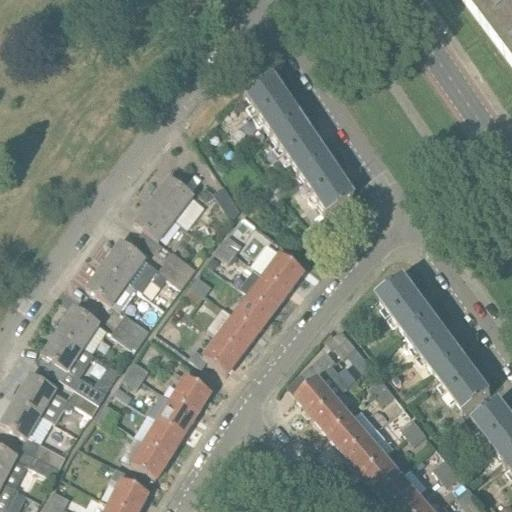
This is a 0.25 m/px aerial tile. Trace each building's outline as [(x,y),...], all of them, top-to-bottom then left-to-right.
[(511,0),(459,0),(465,7),(505,61),(511,70),(511,0)] [(297,122),(289,109),(270,81),(256,91),(242,100),(255,120),(269,141),(283,131),(297,122)] [(324,162),(315,148),(297,122),(283,131),(269,141),(283,161),(296,181),(310,171),(324,162)] [(324,162),(310,171),(296,181),(310,201),(324,221),(338,211),(352,202),(342,188),(324,162)] [(150,206),(175,225),(192,203),(167,183),(150,206)] [(211,198),(214,202),(230,227),(239,216),(222,191),(211,198)] [(205,208),(214,202),(211,198),(209,195),(198,202),(205,208)] [(133,228),(158,248),(175,225),(150,206),(133,228)] [(234,259),(241,250),(227,240),(220,249),(234,259)] [(180,295),(187,285),(163,267),(157,276),(118,248),(101,270),(136,296),(140,299),(151,284),(160,291),(165,284),(180,295)] [(227,269),(234,259),(220,249),(213,259),(227,269)] [(171,257),(163,267),(187,285),(195,274),(171,257)] [(261,280),(286,299),(302,278),(277,257),(261,280)] [(120,318),(136,296),(101,270),(85,293),(120,318)] [(271,319),(286,299),(261,280),(246,300),(271,319)] [(205,300),(210,292),(196,282),(191,289),(205,300)] [(403,282),(389,292),(376,302),(391,322),(405,341),(419,331),(432,321),(423,309),(403,282)] [(197,310),(205,300),(191,289),(183,299),(197,310)] [(256,340),(271,319),(246,300),(231,321),(256,340)] [(56,337),(83,354),(98,331),(71,313),(56,337)] [(141,348),(148,337),(124,320),(116,330),(141,348)] [(216,341),(241,360),(256,340),(231,321),(216,341)] [(432,321),(419,331),(405,341),(420,360),(434,380),(448,370),(461,359),(452,347),(432,321)] [(134,358),(141,348),(116,330),(109,340),(134,358)] [(347,343),(341,335),(333,341),(339,349),(347,343)] [(40,360),(67,378),(77,384),(92,361),(83,354),(56,337),(40,360)] [(187,364),(201,374),(206,366),(225,381),(241,360),(216,341),(202,360),(194,355),(187,364)] [(335,354),(342,363),(355,352),(348,344),(335,354)] [(326,356),(301,378),(311,390),(317,384),(336,368),(326,356)] [(434,380),(449,399),(463,419),(465,418),(477,408),(483,404),(490,398),(461,359),(448,370),(434,380)] [(127,375),(142,385),(147,376),(133,367),(127,375)] [(135,395),(142,385),(127,375),(121,385),(135,395)] [(13,405),(41,421),(53,429),(66,405),(66,404),(55,398),(55,397),(27,381),(13,405)] [(169,404),(195,420),(209,398),(183,382),(169,404)] [(72,395),(97,411),(104,399),(79,384),(72,395)] [(312,423),(334,404),(317,384),(311,390),(295,403),(312,423)] [(367,394),(374,403),(388,392),(381,384),(367,394)] [(374,403),(381,412),(395,401),(388,392),(374,403)] [(66,404),(66,405),(91,421),(97,411),(72,395),(66,404)] [(155,425),(182,442),(195,420),(169,404),(155,425)] [(329,442),(351,423),(334,404),(312,423),(329,442)] [(491,413),(483,404),(477,408),(465,418),(472,428),(486,417),(491,413)] [(0,427),(0,429),(26,446),(41,421),(13,405),(0,427)] [(502,466),(511,458),(511,423),(499,407),(491,413),(486,417),(472,428),(487,447),(502,466)] [(99,419),(114,428),(120,419),(105,410),(99,419)] [(107,437),(114,428),(99,419),(93,428),(107,437)] [(346,462),(368,443),(351,423),(329,442),(346,462)] [(399,434),(406,443),(420,433),(412,423),(399,434)] [(142,447),(168,464),(182,442),(155,425),(142,447)] [(406,443),(413,451),(426,441),(420,433),(406,443)] [(362,481),(384,462),(368,443),(346,462),(362,481)] [(142,447),(128,469),(154,486),(168,464),(142,447)] [(38,448),(32,460),(58,474),(64,462),(38,448)] [(0,486),(3,488),(15,465),(53,485),(58,474),(32,460),(14,450),(9,460),(0,455),(0,486)] [(511,458),(502,466),(511,478),(511,458)] [(379,501),(401,481),(384,462),(362,481),(379,501)] [(432,475),(439,484),(452,473),(445,464),(432,475)] [(107,508),(114,511),(139,511),(146,499),(126,488),(130,481),(114,473),(106,489),(97,503),(107,508)] [(439,484),(446,492),(459,481),(452,473),(439,484)] [(421,497),(428,491),(414,475),(407,480),(421,497)] [(388,511),(405,511),(418,501),(401,481),(379,501),(388,511)] [(455,503),(461,511),(462,511),(475,501),(468,492),(455,503)] [(47,506),(58,511),(64,511),(68,504),(53,496),(47,506)] [(427,511),(418,501),(405,511),(427,511)]
